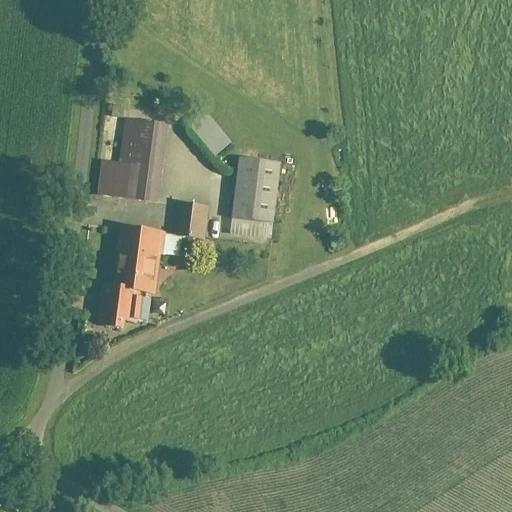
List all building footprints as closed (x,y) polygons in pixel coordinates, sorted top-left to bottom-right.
[(191,125),(217,158),(235,143),(208,111),(191,125)] [(159,208),(170,128),(125,123),(119,167),(103,165),(99,199),(159,208)] [(275,228),(284,168),(239,162),(231,222),(275,228)] [(204,240),(211,208),(183,202),(176,235),(204,240)] [(163,237),(115,233),(111,295),(159,298),(163,237)]
